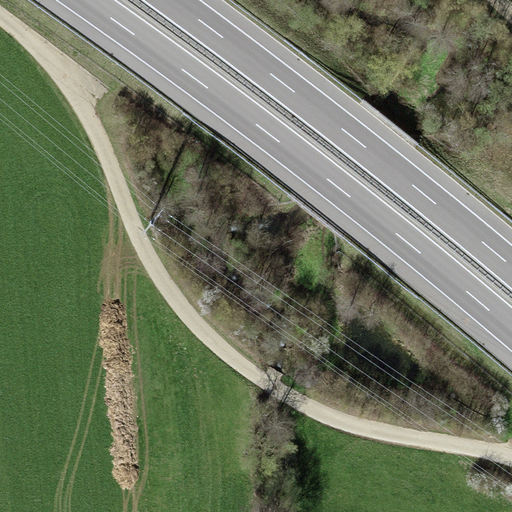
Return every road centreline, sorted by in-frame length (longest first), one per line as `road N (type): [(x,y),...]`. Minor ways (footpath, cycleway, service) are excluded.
road 1 (track): [(511,450),(367,428),(290,403),(236,365),(176,306),(140,249),(77,85),(0,13)]
road 2 (motorway): [(85,0),(263,129),(511,329)]
road 3 (motorway): [(511,267),(171,0)]
